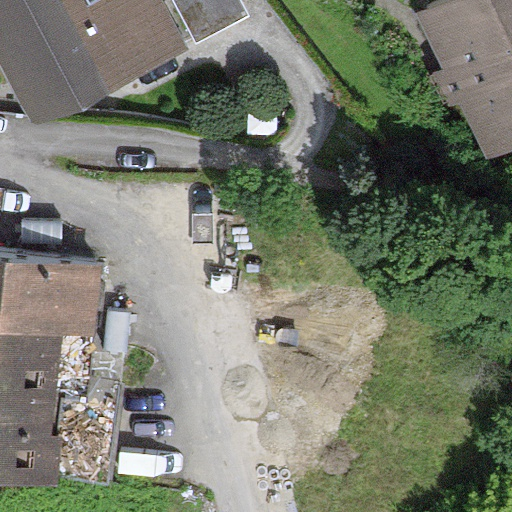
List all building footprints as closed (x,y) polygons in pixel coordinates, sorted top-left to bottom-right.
[(0,0),(0,48),(35,113),(191,29),(175,0),(0,0)] [(175,0),(191,29),(195,36),(248,8),(243,0),(175,0)] [(511,0),(417,0),(444,56),(451,68),(461,88),(488,144),(511,132),(511,0)] [(447,96),(461,88),(451,68),(444,56),(429,64),(447,96)] [(105,251),(0,238),(0,461),(49,467),(66,322),(96,325),(105,251)]
